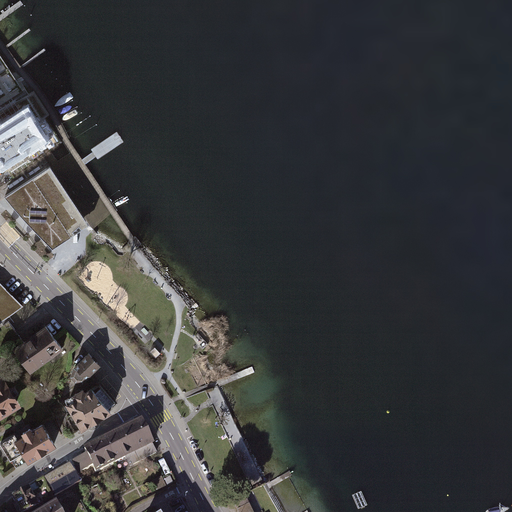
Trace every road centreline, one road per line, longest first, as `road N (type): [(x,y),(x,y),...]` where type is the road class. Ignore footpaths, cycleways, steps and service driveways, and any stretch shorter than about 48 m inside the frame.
road 1 (primary): [(0,235),(149,397)]
road 2 (tertiary): [(0,498),(149,397)]
